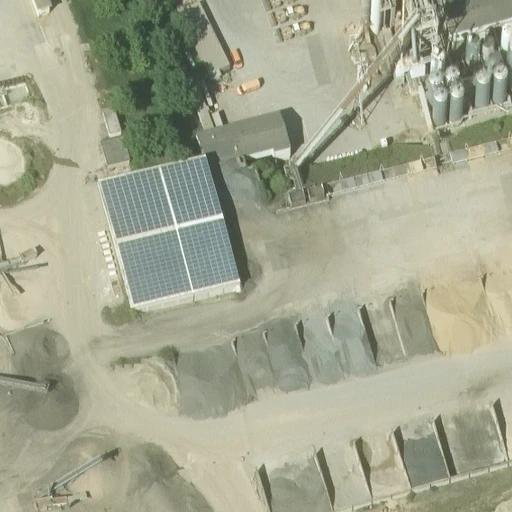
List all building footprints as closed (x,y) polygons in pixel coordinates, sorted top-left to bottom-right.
[(209,0),(180,0),(205,58),(230,47),(209,0)] [(381,8),(381,5),(381,2),(379,0),(368,0),(369,0),(367,2),(367,5),(367,8),(369,10),(371,12),(374,13),(377,12),(379,10),(381,8)] [(423,0),(409,0),(413,14),(427,10),(423,0)] [(446,0),(451,16),(506,0),(446,0)] [(359,14),(360,11),(359,9),(357,7),(355,5),(353,5),(350,5),(348,7),(346,9),(346,11),(347,14),(348,16),(350,18),(353,18),(355,18),(358,16),(359,14)] [(390,14),(382,17),(396,64),(404,62),(390,14)] [(511,19),(508,18),(505,19),(503,21),(502,23),(501,26),(502,29),(503,31),(506,32),(508,33),(511,32),(511,31),(511,19)] [(482,29),(481,32),(482,34),(483,36),(485,38),(488,38),(490,38),(492,36),(494,34),(495,32),(494,29),(493,27),(491,26),(488,25),(485,26),(483,27),(482,29)] [(479,38),(480,36),(479,33),(478,31),(475,30),(473,29),(470,30),(468,32),(467,34),(466,36),(467,39),(468,41),(470,42),(473,43),(476,42),(478,41),(479,38)] [(500,51),(501,49),(500,46),(499,44),(497,43),(494,42),(491,43),(489,44),(488,47),(488,49),(488,52),(490,54),(492,55),(494,56),(497,55),(499,53),(500,51)] [(264,109),(196,129),(205,162),(273,141),(264,109)] [(102,175),(120,169),(112,146),(94,152),(102,175)] [(204,163),(97,194),(131,317),(238,287),(204,163)] [(315,178),(282,193),(287,204),(320,189),(315,178)] [(270,467),(273,477),(254,483),(263,511),(324,511),(308,455),(270,467)]
